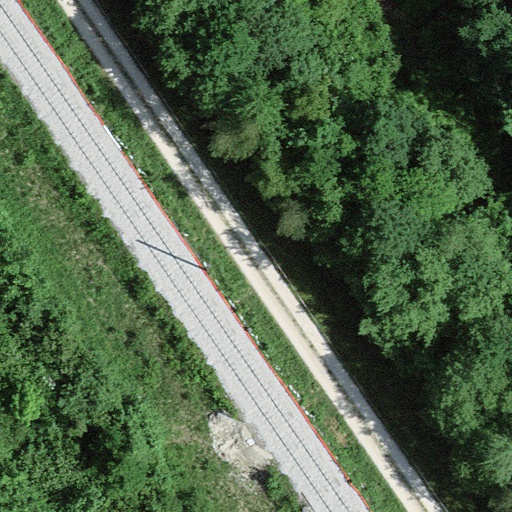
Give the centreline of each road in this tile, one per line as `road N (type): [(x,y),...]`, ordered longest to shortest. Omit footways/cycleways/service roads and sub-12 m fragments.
road 1 (track): [(437,511),(86,0)]
road 2 (track): [(220,511),(0,194)]
